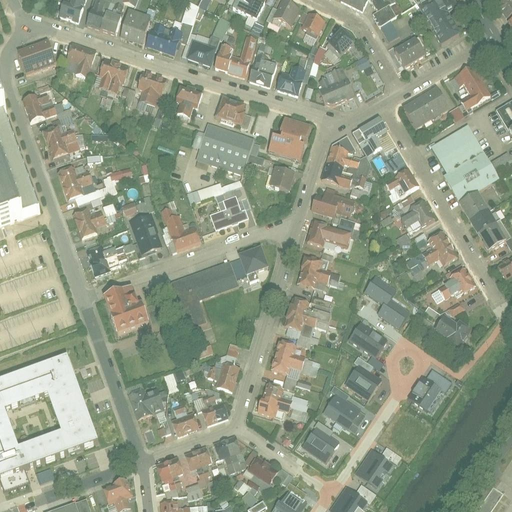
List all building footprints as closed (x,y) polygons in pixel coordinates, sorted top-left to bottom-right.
[(123,0),(122,5),(134,10),(138,0),(123,0)] [(254,0),(234,0),(233,2),(236,3),(232,11),(242,16),(246,8),(249,10),(254,0)] [(341,0),(340,3),(363,13),(369,0),(341,0)] [(453,7),(449,0),(427,0),(430,4),(417,11),(439,48),(455,39),(440,14),(453,7)] [(511,0),(504,0),(496,5),(506,22),(511,18),(511,0)] [(298,11),(281,2),(272,21),(289,29),(298,11)] [(60,19),(80,25),(84,12),(64,6),(60,19)] [(117,19),(121,10),(117,8),(113,17),(117,19)] [(389,8),(373,18),(388,45),(399,38),(390,23),(396,20),(389,8)] [(92,13),(87,29),(115,37),(120,21),(92,13)] [(128,15),(121,39),(141,45),(149,21),(128,15)] [(324,25),(309,18),(302,32),(316,39),(324,25)] [(263,29),(242,19),(238,28),(258,39),(263,29)] [(152,34),(147,50),(174,59),(182,35),(171,31),(168,39),(152,34)] [(353,46),(340,33),(327,47),(340,60),(353,46)] [(189,48),(184,61),(208,69),(218,42),(211,39),(206,53),(202,51),(205,43),(200,41),(196,50),(189,48)] [(221,49),(214,72),(245,81),(249,68),(246,67),(254,42),(247,40),(240,62),(228,58),(230,52),(221,49)] [(414,42),(393,54),(403,70),(423,58),(414,42)] [(57,68),(50,47),(20,58),(27,79),(57,68)] [(73,47),(69,62),(79,65),(75,78),(87,82),(96,55),(73,47)] [(249,84),(270,91),(275,75),(265,73),(269,61),(257,58),(249,84)] [(366,58),(355,64),(360,74),(364,72),(367,78),(374,75),(366,58)] [(129,70),(103,62),(98,78),(103,79),(99,91),(117,97),(120,85),(125,86),(129,70)] [(280,79),(276,91),(298,97),(305,74),(292,70),(289,81),(280,79)] [(490,99),(471,71),(456,80),(469,99),(461,104),(467,114),(490,99)] [(162,99),(168,84),(142,75),(137,90),(143,93),(140,102),(155,107),(158,98),(162,99)] [(353,95),(347,82),(339,85),(334,75),(320,80),(325,92),(319,94),(324,108),(353,95)] [(122,98),(127,100),(124,108),(130,110),(136,94),(124,90),(122,98)] [(188,120),(191,109),(199,111),(202,97),(179,90),(175,104),(179,106),(177,116),(188,120)] [(449,113),(436,92),(403,112),(416,133),(449,113)] [(48,96),(33,102),(39,117),(54,111),(48,96)] [(0,227),(42,212),(3,101),(0,102),(0,227)] [(221,102),(214,122),(246,133),(250,121),(242,119),(245,110),(221,102)] [(511,104),(496,114),(511,141),(511,104)] [(459,109),(450,114),(456,124),(465,119),(459,109)] [(377,119),(357,131),(365,145),(367,144),(374,155),(382,150),(376,140),(386,134),(377,119)] [(268,156),(301,166),(311,129),(284,121),(280,136),(283,137),(282,141),(273,139),(268,156)] [(253,142),(208,127),(197,163),(242,178),(253,142)] [(498,182),(468,128),(431,149),(447,177),(442,179),(457,205),(477,194),(498,182)] [(59,130),(44,135),(51,157),(66,152),(59,130)] [(331,149),(321,183),(350,191),(353,182),(342,179),(345,168),(357,171),(359,163),(347,160),(349,154),(331,149)] [(384,165),(391,177),(406,169),(399,156),(384,165)] [(73,171),(58,176),(65,198),(80,193),(73,171)] [(275,171),(268,189),(288,196),(295,178),(275,171)] [(407,172),(386,186),(390,192),(393,190),(401,202),(419,189),(407,172)] [(370,185),(362,184),(361,192),(351,191),(351,199),(369,200),(370,185)] [(477,194),(457,205),(486,257),(511,244),(500,224),(495,226),(477,194)] [(318,201),(314,215),(335,220),(337,211),(353,215),(356,203),(324,195),(322,202),(318,201)] [(214,232),(215,234),(246,223),(238,199),(223,204),(226,213),(209,219),(214,232)] [(113,206),(103,209),(107,224),(118,221),(113,206)] [(433,224),(422,207),(400,221),(407,232),(418,225),(422,231),(433,224)] [(201,247),(195,230),(184,233),(176,208),(162,212),(176,255),(201,247)] [(88,215),(73,220),(80,243),(96,238),(88,215)] [(129,224),(142,258),(158,252),(145,218),(129,224)] [(312,226),(306,246),(320,250),(322,244),(348,251),(352,237),(312,226)] [(459,261),(442,234),(427,244),(432,251),(422,257),(428,267),(438,260),(444,270),(459,261)] [(400,248),(410,243),(406,237),(396,242),(400,248)] [(417,250),(426,248),(424,239),(416,240),(417,250)] [(86,256),(94,280),(110,275),(102,250),(86,256)] [(261,251),(238,259),(246,280),(269,271),(261,251)] [(304,260),(298,286),(312,290),(319,264),(304,260)] [(511,261),(494,273),(502,288),(511,282),(511,261)] [(238,290),(229,265),(166,288),(183,335),(207,327),(198,304),(238,290)] [(477,291),(462,268),(448,277),(452,284),(447,287),(439,292),(446,303),(460,294),(463,300),(477,291)] [(379,315),(400,329),(410,313),(393,301),(398,293),(374,278),(363,294),(384,308),(379,315)] [(128,293),(102,303),(116,340),(148,328),(140,307),(134,309),(128,293)] [(461,306),(448,313),(451,320),(465,313),(461,306)] [(291,308),(285,330),(300,334),(306,313),(291,308)] [(442,321),(433,335),(456,351),(469,333),(457,325),(454,329),(442,321)] [(350,340),(375,357),(387,341),(361,323),(350,340)] [(279,344),(270,374),(287,379),(290,369),(301,372),(304,361),(293,357),(295,349),(279,344)] [(224,362),(234,366),(240,349),(230,346),(224,362)] [(210,349),(193,353),(195,361),(212,357),(210,349)] [(0,481),(5,495),(31,485),(25,470),(98,445),(68,360),(0,384),(0,481)] [(345,385),(369,401),(383,381),(359,365),(345,385)] [(223,366),(215,390),(231,395),(239,371),(223,366)] [(173,376),(164,379),(168,396),(178,393),(173,376)] [(422,379),(409,399),(428,412),(441,391),(422,379)] [(310,392),(311,386),(298,383),(296,389),(310,392)] [(266,388),(258,416),(273,420),(275,413),(288,416),(291,404),(280,401),(282,392),(266,388)] [(212,391),(201,393),(203,402),(214,400),(212,391)] [(141,394),(128,399),(139,424),(150,420),(148,415),(164,409),(157,392),(143,397),(141,394)] [(323,413),(348,430),(361,412),(336,394),(323,413)] [(200,412),(205,427),(227,419),(222,405),(200,412)] [(193,416),(170,423),(175,435),(197,428),(193,416)] [(326,463),(339,444),(316,428),(303,447),(326,463)] [(234,441),(212,448),(218,463),(240,456),(234,441)] [(211,465),(206,450),(185,458),(190,472),(211,465)] [(372,451),(356,475),(377,489),(393,464),(372,451)] [(184,476),(178,460),(155,469),(161,484),(184,476)] [(249,474),(271,487),(279,472),(257,460),(249,474)] [(39,486),(53,482),(51,472),(36,475),(39,486)] [(198,486),(185,490),(189,504),(202,500),(198,486)] [(346,488),(330,511),(356,511),(358,510),(361,511),(368,502),(346,488)] [(115,504),(117,511),(126,511),(131,510),(128,502),(133,500),(130,490),(106,499),(109,507),(115,504)] [(301,511),(306,505),(285,491),(271,511),(301,511)]
